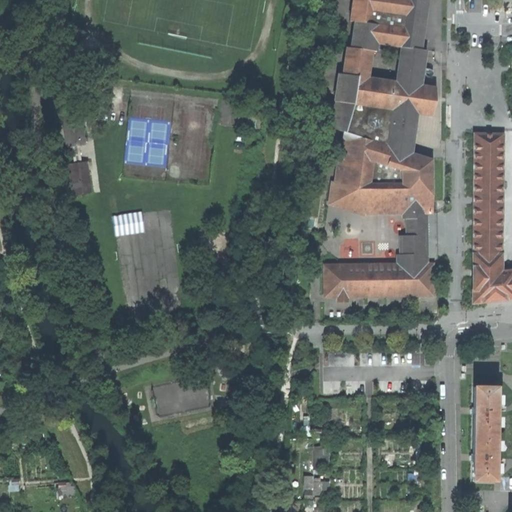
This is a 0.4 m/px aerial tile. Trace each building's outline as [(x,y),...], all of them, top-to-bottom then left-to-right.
[(353,0),(351,19),(355,19),(352,45),(348,44),(344,71),(339,71),(336,99),(332,98),(324,123),(344,129),(337,180),(371,191),(366,212),(404,211),(405,217),(408,217),(408,234),(402,235),(401,253),(399,253),(399,262),(326,263),(326,293),(340,293),(340,300),(350,300),(350,293),(415,293),(415,295),(435,295),(435,263),(429,263),(429,240),(429,212),(434,212),(433,159),(423,156),(412,152),(404,149),(413,87),(421,88),(422,84),(424,71),(427,48),(422,48),(428,0),(353,0)] [(436,86),(422,84),(421,88),(413,87),(404,149),(412,152),(418,112),(433,114),(436,101),(436,86)] [(249,130),(262,132),(265,106),(252,105),(249,130)] [(67,150),(86,147),(82,116),(63,118),(67,150)] [(511,269),(503,271),(503,224),(504,162),(505,135),(476,134),(474,303),(486,302),(511,299),(511,269)] [(74,198),(93,195),(89,164),(70,167),(72,181),(74,198)] [(366,215),(366,212),(371,191),(337,180),(333,179),(330,203),(366,215)] [(145,232),(143,211),(114,214),(116,235),(145,232)] [(473,414),(473,434),(495,434),(496,387),(474,387),(473,406),(473,407),(473,410),(472,414),(473,414)] [(300,435),(310,435),(310,414),(300,414),(300,435)] [(473,480),(495,480),(495,434),(473,434),(473,452),(472,453),(472,456),(472,459),(473,460),(473,480)] [(415,459),(423,459),(423,445),(415,445),(415,459)] [(320,447),(312,447),(312,461),(320,461),(320,447)] [(415,492),(422,492),(423,474),(415,474),(415,492)] [(312,492),(320,493),(320,481),(312,481),(312,492)]
